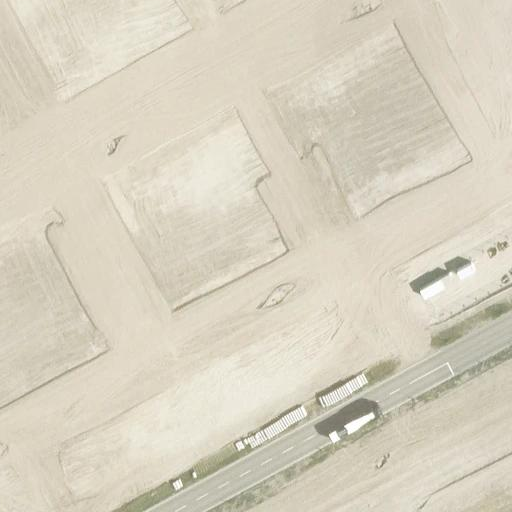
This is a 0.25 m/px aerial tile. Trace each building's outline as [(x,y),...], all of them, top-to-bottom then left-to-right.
[(34,219),(16,229),(33,261),(51,250),(34,219)] [(16,229),(0,237),(0,243),(15,270),(33,261),(16,229)] [(0,243),(0,278),(15,270),(0,243)] [(52,276),(44,281),(50,292),(59,288),(52,276)] [(34,286),(26,291),(32,302),(40,298),(34,286)] [(26,291),(18,295),(24,307),(32,302),(26,291)] [(56,296),(48,300),(54,312),(62,307),(56,296)] [(39,305),(31,310),(37,321),(45,317),(39,305)] [(31,310),(22,314),(29,326),(37,321),(31,310)] [(82,323),(65,332),(82,363),(99,354),(82,323)] [(5,324),(0,326),(0,333),(3,340),(12,335),(5,324)] [(65,332),(48,341),(65,373),(82,363),(65,332)] [(48,341),(31,351),(48,382),(65,373),(48,341)] [(31,351),(14,360),(31,391),(48,382),(31,351)] [(14,360),(0,367),(0,373),(15,400),(31,391),(14,360)] [(0,373),(0,408),(15,400),(0,373)]
